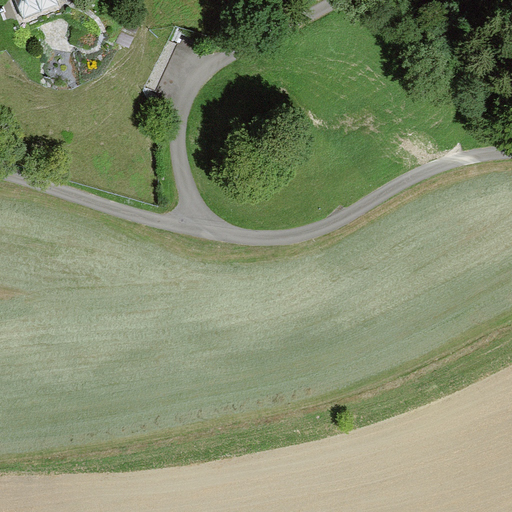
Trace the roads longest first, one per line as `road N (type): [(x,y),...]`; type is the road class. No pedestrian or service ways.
road 1 (track): [(0,171),(179,229),(271,240),(323,229),(407,179),(511,150)]
road 2 (track): [(218,237),(191,200),(180,137),(215,69),(308,15),(353,0)]
